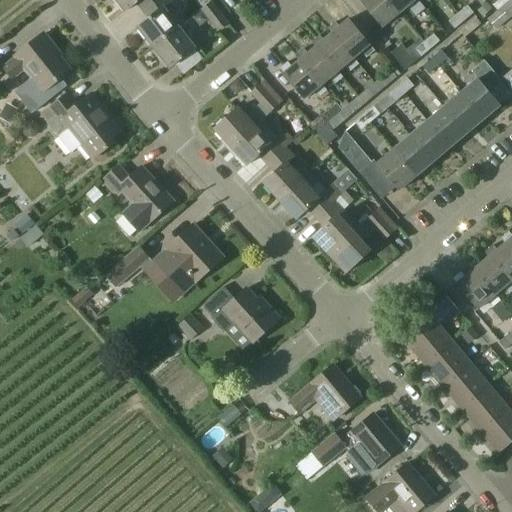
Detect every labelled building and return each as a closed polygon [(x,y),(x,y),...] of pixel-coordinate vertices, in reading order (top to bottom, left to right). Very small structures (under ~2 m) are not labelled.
[(137,4),(142,11),(156,0),(112,0),(115,3),(118,2),(126,12),(137,4)] [(148,20),(138,27),(153,46),(178,27),(164,9),(173,2),(171,0),(170,0),(156,0),(142,11),(149,19),(148,20)] [(400,14),(388,0),(362,0),(360,2),(383,29),(400,14)] [(425,9),(417,0),(388,0),(400,14),(407,7),(416,17),(425,9)] [(496,31),(511,16),(511,0),(506,0),(496,9),(498,11),(487,20),(496,31)] [(488,0),(496,9),(506,0),(488,0)] [(229,23),(212,1),(201,10),(218,33),(229,23)] [(473,14),(467,6),(458,14),(464,21),(473,14)] [(458,14),(448,22),(455,29),(464,21),(458,14)] [(354,59),(362,52),(367,58),(375,51),(349,19),(340,27),(336,22),(328,29),(332,34),(332,33),(354,59)] [(178,27),(153,46),(155,49),(153,52),(159,60),(163,58),(171,68),(196,49),(178,27)] [(45,33),(2,68),(13,81),(25,71),(32,79),(16,92),(33,113),(66,87),(60,79),(71,69),(61,57),(63,56),(45,33)] [(339,72),(346,66),(351,72),(359,65),(354,59),(332,33),(332,34),(324,40),(320,35),(312,42),(316,47),(338,73),(339,72)] [(433,34),(424,42),(430,50),(440,42),(433,34)] [(410,54),(402,45),(391,54),(405,71),(430,50),(424,42),(410,54)] [(344,78),(339,72),(338,73),(316,47),(308,54),(304,49),(296,56),(300,60),(322,86),(330,79),(336,85),(344,78)] [(448,59),(442,51),(432,59),(438,66),(448,59)] [(422,67),(428,74),(438,66),(432,59),(422,67)] [(305,100),(315,92),(320,97),(326,92),(322,86),(300,60),(292,67),(288,62),(280,69),(284,74),(283,74),(305,100)] [(477,79),(478,79),(500,105),(511,94),(503,83),(484,61),(471,72),(477,79)] [(394,67),(375,84),(381,91),(400,75),(394,67)] [(414,87),(407,79),(398,87),(405,95),(414,87)] [(478,79),(477,79),(461,93),(484,120),(501,105),(500,105),(478,79)] [(250,94),(260,104),(247,117),(239,108),(215,130),(231,148),(262,120),(263,120),(283,101),(265,81),(250,94)] [(358,97),(365,104),(381,91),(375,84),(358,97)] [(405,95),(398,87),(382,101),(388,109),(405,95)] [(122,131),(93,93),(77,105),(68,93),(41,114),(72,153),(81,146),(92,160),(115,143),(112,139),(122,131)] [(444,107),(467,134),(484,120),(461,93),(444,107)] [(349,105),(342,110),(349,118),(365,104),(358,97),(349,105)] [(388,109),(382,101),(365,115),(371,123),(388,109)] [(427,121),(450,148),(467,134),(444,107),(427,121)] [(342,110),(342,111),(327,123),(324,120),(313,129),(327,145),(337,136),(333,131),(349,118),(342,110)] [(371,123),(365,115),(355,123),(361,131),(371,123)] [(262,120),(231,148),(248,165),(258,156),(266,165),(286,147),(287,147),(294,140),(284,129),(277,136),(271,129),(263,120),(262,120)] [(411,135),(433,162),(450,148),(427,121),(411,135)] [(372,163),(345,132),(338,149),(360,174),(372,163)] [(394,149),(417,176),(433,162),(411,135),(394,149)] [(296,171),(288,163),(295,157),(287,147),(286,147),(266,165),(274,174),(264,184),(281,201),(311,174),(302,165),(296,171)] [(417,176),(394,149),(377,164),(399,191),(417,176)] [(139,233),(151,223),(173,202),(141,167),(130,177),(119,165),(101,181),(117,199),(124,193),(133,204),(122,214),(139,233)] [(311,174),(281,201),(297,219),(308,209),(316,219),(335,201),(336,202),(344,195),(333,184),(326,190),(319,183),(311,174)] [(314,238),(330,255),(360,227),(359,227),(336,202),(335,201),(316,219),(324,228),(314,238)] [(383,239),(397,226),(395,223),(380,208),(366,220),(376,231),(383,239)] [(26,250),(47,235),(33,214),(11,229),(26,250)] [(362,243),(376,231),(366,220),(365,221),(359,227),(360,227),(330,255),(346,273),(370,252),(362,243)] [(183,294),(222,259),(211,248),(214,245),(195,224),(153,261),(183,294)] [(511,235),(509,232),(501,239),(505,243),(506,243),(511,250),(511,235)] [(511,250),(506,243),(505,243),(497,250),(493,245),(485,252),(489,257),(490,256),(511,282),(511,281),(511,250)] [(139,248),(107,275),(117,286),(149,260),(139,248)] [(495,296),(496,295),(504,288),(509,294),(511,291),(511,283),(511,282),(490,256),(489,257),(481,263),(477,259),(469,266),(473,270),(495,296)] [(479,309),(488,302),(493,308),(501,301),(496,295),(495,296),(473,270),(465,277),(461,272),(453,279),(479,309)] [(224,332),(234,323),(253,344),(281,318),(261,297),(258,299),(248,288),(235,299),(225,288),(203,307),(214,319),(213,320),(224,332)] [(178,326),(191,341),(204,329),(191,315),(178,326)] [(424,364),(452,341),(433,318),(405,341),(424,364)] [(511,331),(499,342),(505,350),(510,346),(511,344),(511,331)] [(443,386),(471,363),(452,341),(424,364),(443,386)] [(461,409),(489,385),(471,363),(443,386),(461,409)] [(300,414),(315,401),(332,422),(339,416),(362,398),(334,365),(290,402),(300,414)] [(480,431),(507,407),(489,385),(461,409),(480,431)] [(235,404),(217,419),(225,427),(242,413),(235,404)] [(511,412),(507,407),(480,431),(499,454),(511,442),(511,412)] [(379,464),(401,446),(374,413),(341,441),(334,433),(310,452),(324,468),(345,451),(367,477),(380,466),(379,464)] [(408,463),(380,486),(378,483),(363,495),(376,511),(385,511),(395,504),(401,511),(416,511),(436,496),(408,463)] [(251,504),(257,511),(260,511),(269,505),(270,498),(265,493),(251,504)]
